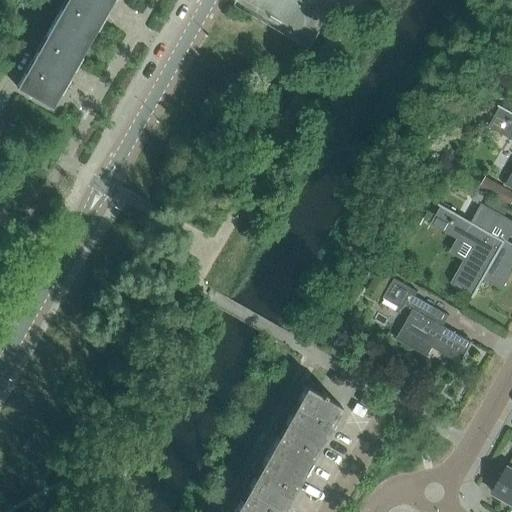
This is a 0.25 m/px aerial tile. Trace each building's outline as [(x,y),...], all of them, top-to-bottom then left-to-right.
[(111,0),(65,0),(52,23),(87,43),(111,0)] [(87,43),(52,23),(16,87),(51,107),(87,43)] [(511,111),(500,105),(489,126),(511,139),(511,173),(506,184),(511,187),(511,111)] [(511,271),(511,220),(482,203),(471,222),(442,205),(433,220),(473,243),(451,282),(474,295),(483,278),(502,289),(511,271)] [(404,309),(406,305),(412,309),(395,339),(454,372),(471,342),(444,326),(450,316),(414,296),(417,292),(394,279),(383,297),(404,309)] [(321,394),(305,385),(269,449),(304,469),(341,405),(324,396),(326,394),(322,392),(321,394)] [(279,511),(304,469),(269,449),(233,511),(279,511)] [(493,493),(511,503),(511,468),(508,466),(493,493)]
